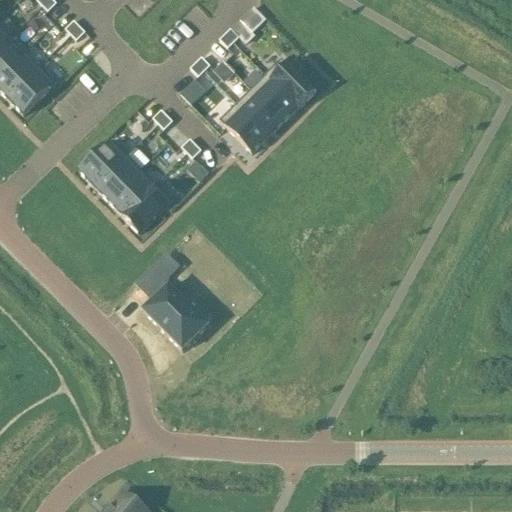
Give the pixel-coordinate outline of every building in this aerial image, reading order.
[(50,0),(40,0),(37,3),(43,9),(51,1),(50,0)] [(51,1),(43,9),(48,14),(56,6),(51,1)] [(231,32),(225,37),(233,46),(239,40),(246,48),(255,39),(253,36),(240,23),(231,32)] [(74,24),(66,32),(71,38),(79,30),(74,24)] [(0,50),(5,46),(11,39),(0,27),(0,50)] [(79,30),(71,38),(76,43),(85,35),(79,30)] [(225,37),(219,43),(228,51),(233,46),(225,37)] [(5,46),(0,50),(0,79),(19,60),(5,46)] [(19,60),(0,79),(0,94),(7,101),(40,69),(26,54),(25,55),(19,60)] [(202,60),(196,66),(204,74),(210,69),(202,60)] [(266,77),(264,79),(297,112),(315,95),(296,76),(303,69),(295,62),(289,69),(282,61),(266,76),(266,77)] [(196,66),(190,71),(198,80),(204,74),(196,66)] [(40,69),(7,101),(23,118),(50,92),(57,86),(40,69)] [(264,79),(251,92),(284,125),(297,112),(264,79)] [(251,92),(236,106),(269,139),(284,125),(251,92)] [(236,106),(219,123),(226,130),(252,157),(269,139),(236,106)] [(161,113),(153,121),(158,127),(167,119),(161,113)] [(167,119),(158,127),(164,133),(172,125),(167,119)] [(106,149),(79,174),(94,190),(127,157),(121,151),(112,142),(106,149)] [(190,142),(182,151),(187,156),(195,148),(190,142)] [(195,148),(187,156),(192,162),(201,154),(195,148)] [(127,157),(94,190),(108,205),(141,172),(127,157)] [(141,172),(108,205),(122,219),(121,220),(156,186),(155,186),(151,182),(141,172)] [(156,186),(121,220),(138,237),(166,210),(167,209),(173,203),(156,186)] [(173,203),(167,209),(166,210),(170,214),(177,207),(173,203)] [(155,295),(186,264),(172,250),(141,281),(155,295)] [(149,306),(188,346),(214,321),(175,281),(149,306)] [(108,511),(144,511),(123,495),(108,511)]
